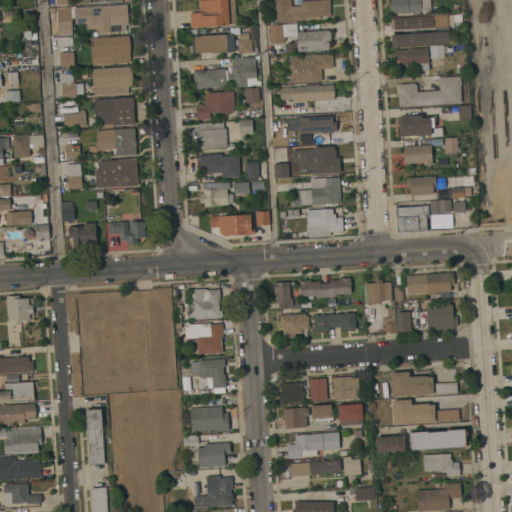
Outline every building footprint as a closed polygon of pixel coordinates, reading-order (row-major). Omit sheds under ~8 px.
[(235,0),(236,23),(230,23),(230,26),(190,28),(190,13),(199,12),(199,0),(235,0)] [(274,22),(273,0),(291,0),(292,6),(301,5),(301,1),(315,0),(330,0),(331,15),(320,16),(321,19),(274,22)] [(430,0),(431,10),(421,11),(391,14),(390,0),(430,0)] [(127,4),(128,24),(126,24),(126,31),(121,32),(121,24),(110,25),(111,32),(98,33),(97,28),(87,29),(86,23),(75,24),(74,7),(127,4)] [(72,34),(58,35),(57,8),(71,7),(72,34)] [(450,14),(462,14),(462,25),(450,26),(450,14)] [(447,15),(448,27),(395,29),(394,28),(391,29),(391,19),(394,19),(394,18),(433,15),(447,15)] [(269,26),(297,24),(297,32),(328,30),(328,31),(331,30),(331,41),(329,41),(329,49),(298,51),(297,35),(283,36),(284,43),(270,44),(269,26)] [(420,44),(410,44),(410,45),(403,45),(395,45),(392,45),(392,35),(395,35),(419,33),(449,31),(449,42),(420,44)] [(226,33),(227,35),(232,35),(233,50),(194,53),(193,35),(226,33)] [(131,62),(111,63),(110,55),(91,57),(90,38),(129,35),(131,62)] [(238,40),(251,39),(252,52),(239,53),(238,40)] [(430,58),(429,46),(444,45),(444,57),(430,58)] [(427,47),(429,70),(419,71),(418,63),(400,64),(400,63),(396,63),(395,49),(427,47)] [(73,51),(74,65),(60,66),(59,52),(73,51)] [(332,53),(333,68),(321,68),(322,81),(290,83),(289,56),(332,53)] [(225,68),(225,69),(228,69),(228,67),(231,67),(231,66),(232,66),(231,59),(255,57),(256,65),(255,65),(256,78),(249,78),(250,85),(232,86),(232,80),(226,81),(227,86),(196,88),(196,82),(194,82),(193,70),(225,68)] [(94,95),(92,68),(131,66),(132,85),(128,86),(128,93),(123,93),(94,95)] [(0,74),(9,74),(9,73),(17,72),(18,83),(11,83),(11,85),(2,85),(2,88),(0,88),(0,74)] [(62,97),(61,83),(62,83),(61,73),(73,72),(73,83),(75,82),(76,96),(62,97)] [(400,106),(399,105),(398,97),(397,96),(397,92),(398,92),(398,85),(398,84),(414,83),(417,85),(417,91),(439,90),(439,87),(438,87),(438,83),(439,83),(439,79),(441,77),(460,75),(460,78),(461,78),(461,84),(462,102),(400,106)] [(305,86),(305,85),(319,84),(319,85),(334,84),(334,99),(292,101),(292,99),(280,100),(280,87),(305,86)] [(260,101),(245,102),(244,89),(258,88),(260,101)] [(6,102),(5,91),(19,90),(20,101),(6,102)] [(210,113),(210,118),(196,119),(195,105),(205,105),(204,93),(233,91),(235,111),(210,113)] [(133,97),(134,123),(114,125),(114,123),(104,124),(104,121),(101,122),(100,118),(95,118),(94,99),(133,97)] [(38,110),(31,111),(30,103),(37,102),(38,110)] [(471,119),(459,119),(458,106),(471,105),(471,119)] [(86,126),(64,128),(63,114),(65,114),(65,112),(72,111),(72,114),(85,112),(86,126)] [(400,136),(398,116),(421,115),(421,118),(434,117),(435,127),(431,127),(431,128),(442,127),(443,136),(431,137),(431,134),(400,136)] [(333,116),(333,122),(336,122),(337,131),(300,133),(299,130),(286,131),(286,118),(300,117),(300,118),(333,116)] [(24,118),(25,126),(11,127),(10,119),(24,118)] [(252,120),(253,132),(239,133),(239,120),(252,120)] [(198,150),(196,130),(199,129),(199,123),(223,121),(224,128),(226,127),(227,148),(198,150)] [(135,128),(135,137),(136,137),(136,146),(136,154),(116,155),(115,148),(97,149),(96,130),(135,128)] [(12,135),(29,134),(29,135),(43,134),(44,147),(29,148),(30,156),(14,157),(12,135)] [(0,164),(0,137),(8,137),(9,148),(2,149),(4,164),(0,164)] [(458,152),(445,153),(444,138),(457,137),(458,152)] [(79,144),(80,157),(66,158),(65,144),(79,144)] [(431,144),(432,164),(423,165),(423,162),(405,163),(403,146),(431,144)] [(199,173),(198,155),(222,153),(222,156),(238,155),(240,176),(222,178),(221,172),(199,173)] [(98,161),(137,158),(138,185),(96,187),(95,170),(98,170),(98,161)] [(259,178),(245,179),(244,161),(258,160),(259,178)] [(66,164),(80,163),(82,188),(68,189),(67,175),(66,164)] [(436,189),(436,187),(433,187),(433,194),(410,195),(410,188),(407,188),(406,177),(435,176),(435,178),(454,177),(455,187),(464,187),(464,197),(451,198),(451,188),(436,189)] [(340,202),(331,203),(332,205),(329,205),(329,203),(328,203),(328,205),(326,205),(326,204),(312,204),(301,204),(301,205),(293,205),(293,199),(300,199),(299,189),(311,189),(311,188),(311,178),(339,177),(340,202)] [(248,182),(249,192),(233,193),(233,183),(248,182)] [(0,183),(10,183),(11,196),(0,196),(0,183)] [(204,206),(204,202),(200,203),(199,193),(203,193),(203,189),(217,188),(217,189),(227,188),(227,194),(232,193),(233,203),(228,203),(228,204),(204,206)] [(0,198),(10,198),(10,210),(0,210),(0,198)] [(451,199),(451,211),(430,212),(429,201),(451,199)] [(96,200),(97,208),(87,208),(86,200),(96,200)] [(453,212),(452,202),(464,200),(465,211),(453,212)] [(63,220),(61,202),(72,201),(73,207),(74,207),(75,220),(63,220)] [(396,207),(428,205),(429,215),(426,215),(427,230),(397,232),(396,207)] [(330,236),(308,237),(306,210),(333,208),(333,213),(335,213),(335,217),(342,217),(343,230),(330,231),(330,236)] [(6,225),(5,212),(31,210),(32,223),(6,225)] [(270,224),(257,225),(256,212),(269,211),(270,224)] [(219,225),(217,225),(216,218),(218,218),(218,216),(250,213),(251,227),(254,227),(255,234),(242,234),(223,235),(219,232),(219,225)] [(429,214),(430,229),(452,228),(451,214),(429,214)] [(108,222),(126,221),(127,231),(129,231),(129,220),(136,220),(136,222),(145,221),(146,227),(144,227),(145,237),(138,237),(138,243),(128,243),(127,240),(121,240),(120,233),(109,234),(108,222)] [(73,237),(69,237),(68,226),(84,225),(84,223),(95,222),(97,244),(82,245),(83,249),(74,250),(73,237)] [(48,225),(49,237),(36,238),(35,226),(48,225)] [(291,238),(281,238),(281,227),(286,227),(291,232),(291,238)] [(406,275),(453,272),(454,285),(451,285),(451,291),(436,292),(436,294),(428,295),(428,292),(407,294),(406,275)] [(335,294),(335,296),(317,297),(317,295),(300,296),(299,281),(310,280),(310,281),(320,281),(320,283),(330,282),(330,280),(339,279),(338,278),(350,277),(351,293),(335,294)] [(391,299),(379,300),(380,302),(375,302),(375,304),(371,304),(371,303),(366,303),(365,283),(375,282),(375,279),(382,279),(382,282),(391,282),(391,299)] [(279,308),(279,302),(276,303),(276,293),(274,293),(273,283),(276,283),(276,282),(289,281),(290,297),(293,297),(293,308),(279,308)] [(395,301),(394,286),(402,286),(403,300),(395,301)] [(222,310),(222,317),(189,319),(188,311),(195,310),(195,303),(191,303),(190,292),(194,292),(194,289),(206,288),(206,289),(220,288),(221,301),(219,301),(220,311),(222,310)] [(33,313),(30,313),(30,320),(26,320),(26,321),(22,322),(22,324),(17,324),(17,321),(8,321),(8,315),(7,315),(7,308),(8,308),(7,303),(6,303),(6,297),(7,297),(7,296),(19,295),(20,298),(29,298),(29,305),(33,304),(33,313)] [(452,303),(453,316),(457,316),(458,326),(454,326),(454,328),(428,331),(426,306),(452,303)] [(387,308),(395,308),(395,316),(387,316),(387,308)] [(396,312),(410,311),(411,331),(397,332),(397,323),(396,312)] [(356,328),(350,329),(350,330),(347,330),(347,329),(340,330),(340,326),(330,327),(330,330),(314,332),(313,315),(321,315),(321,314),(324,314),(344,313),(344,312),(347,312),(347,313),(355,312),(356,328)] [(283,338),(282,327),(280,327),(279,321),(280,321),(280,315),(287,314),(287,313),(289,313),(289,314),(306,313),(306,315),(308,315),(309,329),(302,329),(303,333),(296,333),(296,337),(283,338)] [(397,332),(385,333),(384,318),(395,317),(395,323),(397,323),(397,332)] [(222,352),(198,354),(197,342),(188,342),(187,338),(186,338),(185,324),(210,323),(210,324),(222,323),(223,336),(221,336),(222,352)] [(0,373),(0,358),(29,356),(29,361),(33,361),(34,371),(0,373)] [(225,358),(225,366),(223,366),(224,374),(226,374),(226,387),(225,387),(226,392),(214,393),(214,388),(212,388),(212,377),(199,378),(199,376),(191,376),(191,362),(198,361),(198,360),(225,358)] [(391,373),(409,371),(410,376),(427,375),(427,377),(432,376),(433,383),(457,382),(458,393),(433,395),(433,393),(392,396),(391,373)] [(334,399),(333,377),(350,376),(350,377),(359,377),(360,398),(334,399)] [(181,379),(188,378),(190,389),(183,390),(181,379)] [(326,378),(328,400),(310,401),(309,379),(326,378)] [(33,381),(34,397),(0,399),(0,391),(2,391),(2,383),(33,381)] [(302,381),(303,399),(301,399),(301,402),(281,403),(280,383),(302,381)] [(392,400),(411,399),(411,404),(429,403),(429,404),(434,404),(435,410),(458,409),(459,419),(394,424),(392,400)] [(0,424),(0,405),(35,403),(35,406),(36,406),(37,414),(36,414),(36,418),(25,419),(25,423),(0,424)] [(340,425),(340,419),(338,419),(338,404),(362,403),(363,424),(340,425)] [(331,404),(332,417),(312,418),(311,405),(331,404)] [(222,406),(222,413),(228,413),(229,430),(216,431),(216,430),(192,431),(190,408),(222,406)] [(285,428),(283,409),(305,407),(305,408),(308,407),(309,416),(306,416),(307,427),(285,428)] [(101,408),(105,464),(89,465),(86,409),(101,408)] [(0,429),(41,427),(42,444),(38,444),(39,451),(6,453),(5,438),(7,438),(7,436),(0,436),(0,429)] [(411,450),(410,432),(428,431),(428,432),(447,431),(447,430),(466,429),(467,446),(411,450)] [(338,432),(340,449),(320,450),(317,450),(317,455),(302,457),(288,458),(287,444),(294,444),(294,440),(295,440),(295,435),(338,432)] [(199,444),(185,445),(184,435),(198,434),(199,444)] [(404,435),(405,450),(378,452),(377,436),(404,435)] [(230,442),(231,453),(224,454),(225,465),(199,467),(197,447),(205,447),(205,443),(230,442)] [(450,453),(451,459),(452,459),(452,462),(459,461),(460,475),(446,476),(446,470),(424,471),(423,455),(450,453)] [(0,480),(0,457),(15,456),(15,461),(39,459),(40,477),(0,480)] [(343,458),(352,457),(352,459),(360,459),(361,473),(355,474),(355,476),(350,477),(350,474),(344,475),(343,458)] [(291,476),(290,463),(309,462),(309,461),(319,460),(319,461),(331,460),(331,459),(340,458),(341,471),(336,471),(336,472),(332,473),(332,471),(319,472),(319,474),(315,474),(315,473),(311,473),(311,474),(291,476)] [(194,507),(194,496),(207,495),(206,476),(220,475),(220,477),(232,476),(233,489),(231,489),(232,505),(194,507)] [(28,482),(29,495),(41,494),(41,503),(27,504),(27,502),(5,504),(3,484),(28,482)] [(419,511),(417,490),(444,488),(444,483),(460,482),(461,497),(449,498),(450,509),(419,511)] [(107,487),(108,511),(92,511),(91,488),(107,487)] [(355,500),(354,488),(374,487),(375,499),(361,500),(355,500)] [(334,501),(334,511),(293,511),(293,508),(296,508),(296,501),(334,501)]
